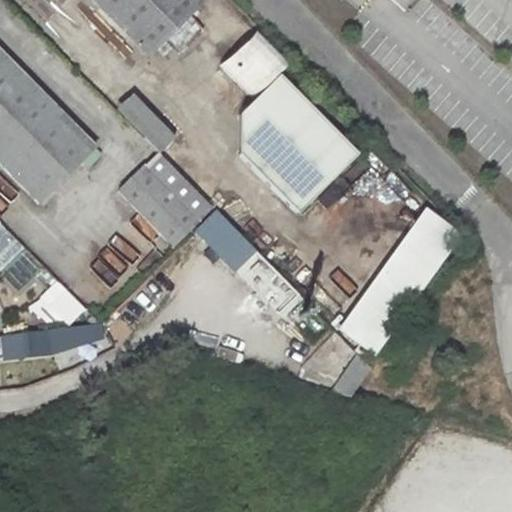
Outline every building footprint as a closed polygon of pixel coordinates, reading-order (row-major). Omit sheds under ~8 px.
[(189,17),(203,3),(199,0),(90,0),(147,58),(156,49),(165,40),(177,29),(189,17)] [(203,32),(189,17),(177,29),(190,44),(203,32)] [(190,44),(177,29),(165,40),(170,46),(179,54),(190,44)] [(156,49),(161,54),(170,46),(165,40),(156,49)] [(100,155),(0,54),(0,166),(37,204),(82,160),(88,167),(100,155)] [(355,156),(290,90),(254,125),(237,155),(296,215),(355,156)] [(174,138),(131,94),(113,110),(158,155),(174,138)] [(171,247),(209,207),(156,153),(117,192),(171,247)] [(455,231),(426,211),(338,333),(369,355),(455,231)] [(255,252),(216,213),(197,231),(212,247),(236,270),(255,252)] [(220,255),(212,247),(204,255),(212,263),(220,255)] [(269,306),(283,294),(269,278),(255,290),(269,306)] [(113,314),(119,321),(128,312),(121,306),(113,314)] [(0,341),(2,359),(52,353),(99,338),(97,326),(0,338),(0,341)] [(369,369),(356,356),(331,393),(350,398),(369,369)]
